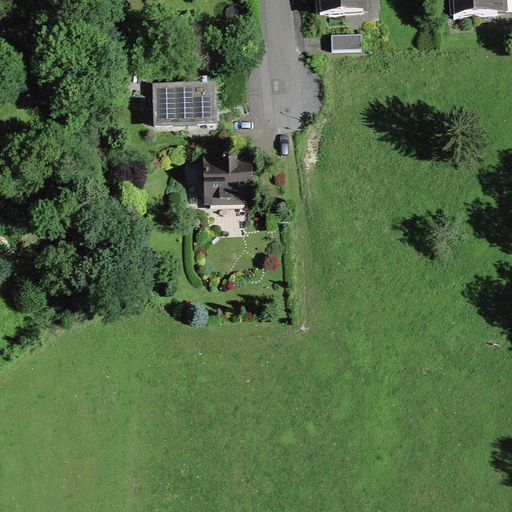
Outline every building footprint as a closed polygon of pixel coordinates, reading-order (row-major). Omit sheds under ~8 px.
[(318,0),(320,17),(363,13),(361,0),(318,0)] [(452,0),(454,19),(497,15),(496,0),(452,0)] [(331,37),(332,52),(362,51),(361,36),(331,37)] [(110,93),(110,96),(119,98),(120,94),(126,95),(130,96),(136,97),(142,98),(145,98),(148,77),(142,76),(133,74),(125,72),(125,73),(121,73),(121,75),(114,74),(110,93)] [(215,92),(215,87),(154,89),(155,126),(216,125),(215,92)] [(223,160),(204,161),(205,204),(253,203),(252,166),(252,159),(234,160),(233,159),(232,158),(229,158),(227,158),(225,159),(223,160)] [(119,201),(122,219),(138,216),(135,196),(130,183),(119,187),(124,200),(119,201)]
